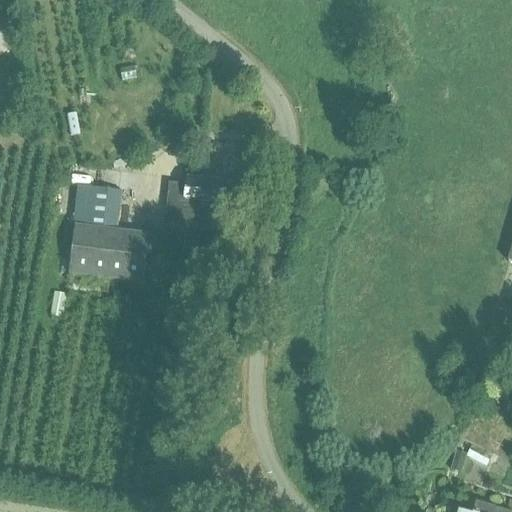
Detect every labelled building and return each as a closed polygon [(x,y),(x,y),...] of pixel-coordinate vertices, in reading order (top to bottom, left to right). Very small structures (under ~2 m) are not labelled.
[(0,56),(17,46),(1,19),(0,19),(0,56)] [(144,80),(144,65),(126,66),(126,80),(144,80)] [(104,140),(113,141),(115,119),(106,118),(104,140)] [(117,142),(130,141),(128,127),(115,129),(117,142)] [(224,184),(187,181),(186,203),(208,205),(207,219),(221,220),(224,184)] [(79,191),(69,276),(142,284),(148,237),(114,233),(118,196),(79,191)] [(50,317),(61,319),(65,296),(54,294),(50,317)] [(461,473),(465,456),(455,453),(451,470),(461,473)]
